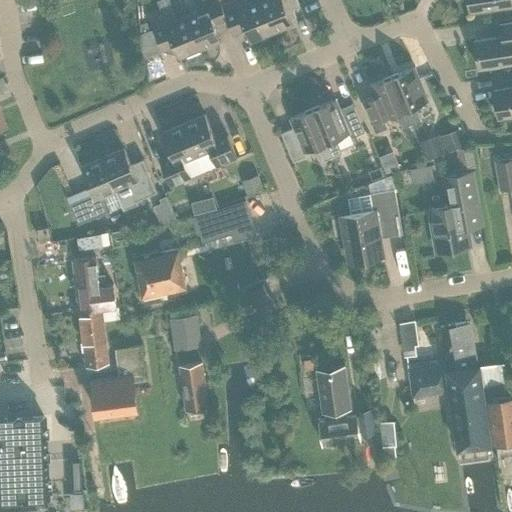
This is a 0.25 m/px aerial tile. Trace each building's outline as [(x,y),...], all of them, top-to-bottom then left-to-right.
[(214,24),(227,19),(221,4),(218,0),(192,0),(197,11),(186,15),(200,49),(221,41),(214,24)] [(255,0),(246,4),(244,0),(230,0),(221,4),(227,19),(233,35),(245,30),(250,42),(271,33),(258,0),(255,0)] [(258,0),(271,33),(293,25),(286,9),(298,4),(302,14),(303,14),(297,0),(258,0)] [(467,0),(470,12),(511,5),(511,3),(511,0),(467,0)] [(178,58),(200,49),(186,15),(174,20),(171,12),(150,21),(162,51),(174,47),(178,58)] [(511,63),(511,22),(499,24),(501,36),(474,40),(478,68),(511,63)] [(393,77),(392,76),(391,76),(411,124),(420,121),(414,106),(428,101),(414,66),(398,73),(399,75),(393,77)] [(402,128),(411,124),(391,76),(391,78),(385,80),(385,79),(369,85),(373,96),(362,101),(371,124),(396,114),(402,128)] [(511,115),(511,87),(493,90),(498,118),(511,115)] [(313,108),(332,157),(342,153),(340,150),(354,144),(351,137),(364,132),(352,103),(339,109),(335,99),(319,105),(320,107),(314,110),(313,108)] [(294,127),(281,133),(293,161),(306,156),(304,152),(317,146),(323,160),(332,157),(313,108),(312,109),(313,110),(306,113),(306,111),(290,118),(294,127)] [(216,165),(216,166),(236,157),(227,136),(216,141),(205,114),(183,123),(203,171),(216,165)] [(191,177),(190,176),(203,171),(183,123),(161,133),(173,159),(161,164),(170,185),(191,177)] [(439,134),(418,141),(425,159),(445,152),(440,136),(439,135),(439,134)] [(457,150),(460,169),(477,166),(473,147),(457,150)] [(124,148),(102,157),(116,190),(122,205),(124,209),(137,203),(136,200),(144,196),(155,191),(147,170),(142,159),(131,164),(124,148)] [(92,193),(80,198),(89,219),(110,211),(122,205),(116,190),(102,157),(81,167),(89,187),(92,193)] [(511,186),(511,158),(496,161),(501,189),(511,186)] [(397,159),(382,165),(386,174),(400,168),(397,159)] [(449,204),(430,208),(437,251),(469,245),(466,228),(484,225),(483,223),(479,200),(477,200),(472,171),(465,173),(444,177),(449,204)] [(394,173),(368,183),(370,193),(394,189),(395,192),(397,192),(394,173)] [(259,179),(244,185),(246,190),(247,194),(253,191),(263,188),(262,187),(261,184),(259,179)] [(341,219),(349,259),(382,253),(376,221),(399,217),(395,192),(394,189),(370,193),(374,213),(341,219)] [(227,205),(191,217),(196,233),(199,233),(228,223),(226,218),(249,211),(245,199),(227,205)] [(38,239),(49,238),(48,227),(37,228),(38,239)] [(106,231),(84,235),(86,249),(108,244),(106,231)] [(135,258),(142,296),(185,286),(178,249),(135,258)] [(73,260),(79,311),(102,309),(116,307),(113,284),(107,285),(105,274),(97,275),(95,257),(73,260)] [(271,297),(263,285),(242,297),(250,310),(271,297)] [(86,367),(109,364),(102,309),(79,311),(86,367)] [(170,318),(175,349),(200,345),(196,314),(170,318)] [(480,366),(479,365),(466,367),(463,350),(474,348),(471,334),(467,334),(464,322),(440,326),(445,359),(407,365),(412,397),(449,392),(457,443),(490,439),(482,386),(504,383),(501,363),(480,366)] [(402,327),(405,357),(418,355),(414,326),(402,327)] [(136,408),(132,382),(144,380),(139,345),(115,348),(118,376),(92,380),(96,414),(136,408)] [(324,356),(304,359),(305,371),(316,370),(326,368),(324,356)] [(179,365),(186,409),(208,405),(201,362),(179,365)] [(326,368),(316,370),(322,412),(324,420),(319,421),(322,445),(360,439),(359,430),(363,430),(364,434),(376,432),(372,408),(360,410),(361,416),(357,417),(356,415),(345,417),(344,409),(350,408),(344,365),(326,368)] [(511,396),(490,400),(496,443),(511,441),(511,396)] [(0,498),(47,497),(44,422),(21,422),(21,418),(0,418),(0,498)] [(395,421),(379,422),(381,447),(397,446),(395,421)]
